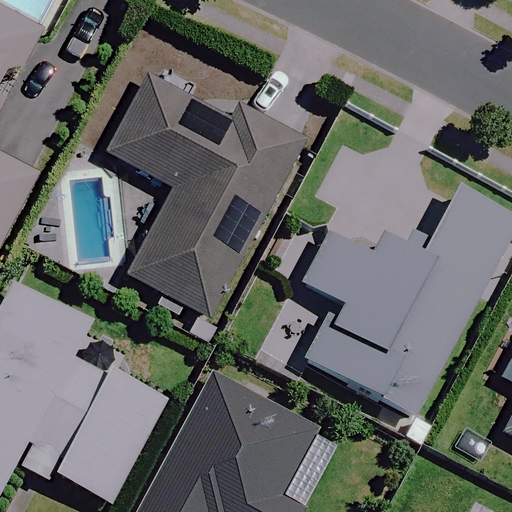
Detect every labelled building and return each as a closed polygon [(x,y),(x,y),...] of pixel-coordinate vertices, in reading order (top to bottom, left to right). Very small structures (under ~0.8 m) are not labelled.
[(0,101),(34,38),(0,20),(0,233),(29,179),(0,163),(0,101)] [(218,124),(141,84),(100,161),(162,194),(116,281),(201,326),(294,149),(224,112),(218,124)] [(511,246),(511,222),(458,195),(424,261),(383,240),(374,258),(337,239),(311,288),(344,305),(313,364),(421,420),(511,246)] [(101,511),(153,411),(64,366),(82,330),(2,289),(0,293),(0,491),(7,479),(40,496),(44,487),(93,511),(101,511)] [(311,438),(201,381),(133,511),(297,511),(299,510),(279,499),(311,438)] [(511,407),(499,430),(511,437),(511,407)]
